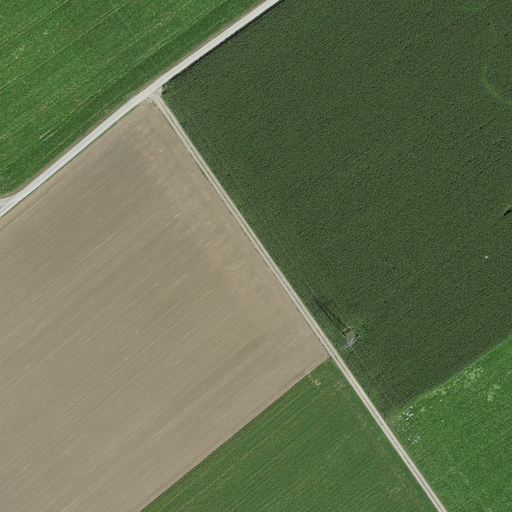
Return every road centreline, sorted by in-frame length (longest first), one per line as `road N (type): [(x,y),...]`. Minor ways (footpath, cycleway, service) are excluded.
road 1 (track): [(448,511),(150,89)]
road 2 (track): [(268,0),(16,197)]
